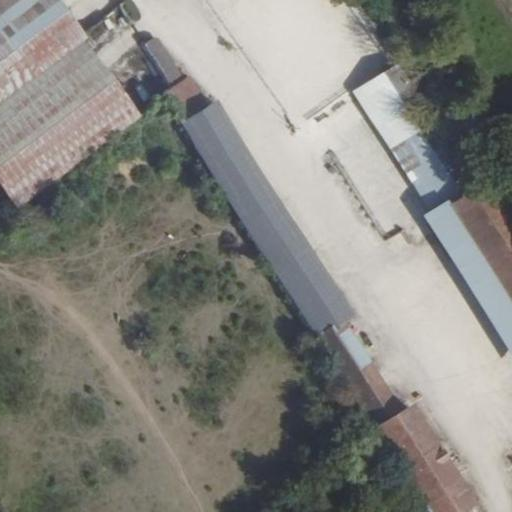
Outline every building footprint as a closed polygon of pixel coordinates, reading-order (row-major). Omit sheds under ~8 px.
[(22,0),(0,17),(0,100),(85,35),(82,32),(58,0),(22,0)] [(172,88),(185,80),(146,21),(133,30),(172,88)] [(0,174),(12,190),(136,95),(85,28),(82,32),(85,35),(0,100),(0,174)] [(392,120),(421,102),(397,65),(368,83),(392,120)] [(172,88),(165,95),(184,126),(211,106),(190,76),(185,80),(172,88)] [(451,82),(421,102),(463,167),(493,147),(451,82)] [(471,179),(421,102),(392,120),(447,204),(475,186),(471,179)] [(184,126),(293,297),(327,273),(216,103),(211,106),(184,126)] [(471,179),(475,186),(489,177),(485,170),(471,179)] [(489,177),(475,186),(447,204),(424,219),(412,227),(423,244),(501,194),(489,177)] [(511,212),(501,194),(435,237),(511,361),(511,212)] [(402,231),(385,240),(394,255),(411,246),(402,231)] [(430,511),(468,511),(461,500),(467,495),(410,404),(403,409),(346,322),(354,316),(327,273),(293,297),(430,511)] [(380,511),(389,511),(400,505),(369,457),(345,471),(352,481),(307,511),(341,511),(368,494),(380,511)]
